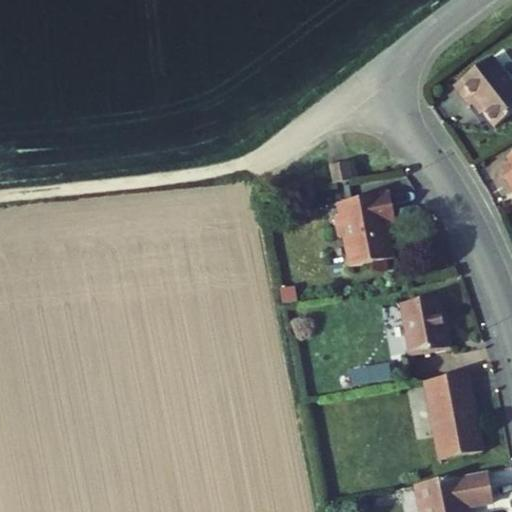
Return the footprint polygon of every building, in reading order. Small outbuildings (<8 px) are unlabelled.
[(511,115),(511,83),(491,57),(454,86),(471,108),(476,104),(495,128),(511,115)] [(350,163),(331,166),(334,185),(353,182),(350,163)] [(340,239),(346,238),(351,269),(393,261),(387,225),(396,223),(391,195),(339,204),(342,217),(336,218),(340,239)] [(402,304),(412,357),(451,349),(446,324),(444,324),(439,297),(402,304)] [(390,366),(350,370),(352,386),(392,382),(390,366)] [(475,413),(468,374),(424,383),(439,461),(482,453),(476,421),(474,422),(473,413),(475,413)] [(470,511),(470,508),(495,503),(489,472),(417,486),(421,511),(470,511)]
